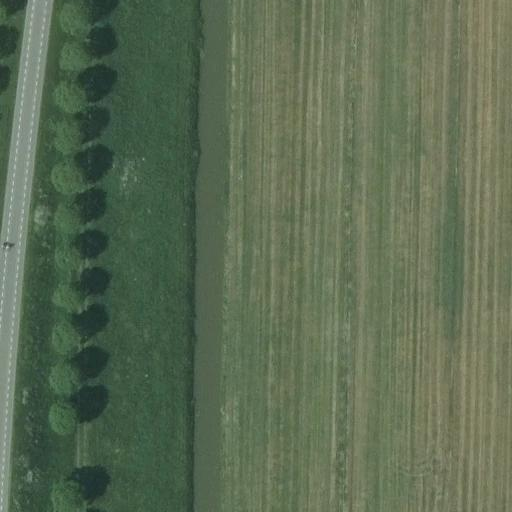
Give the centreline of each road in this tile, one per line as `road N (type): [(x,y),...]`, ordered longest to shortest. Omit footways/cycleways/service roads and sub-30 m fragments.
road 1 (track): [(90,511),(86,193),(98,0)]
road 2 (tertiary): [(0,429),(39,0)]
